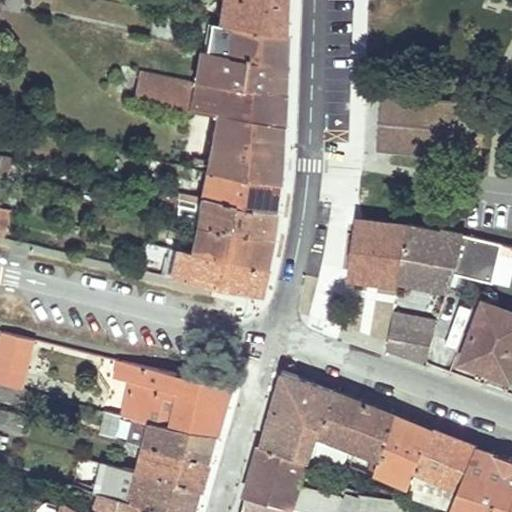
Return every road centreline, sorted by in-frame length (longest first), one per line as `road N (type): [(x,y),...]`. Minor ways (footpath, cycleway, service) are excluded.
road 1 (residential): [(313,0),(307,180),(274,330)]
road 2 (residential): [(270,341),(0,276)]
road 3 (residential): [(511,416),(274,330)]
road 4 (residential): [(270,341),(222,511)]
